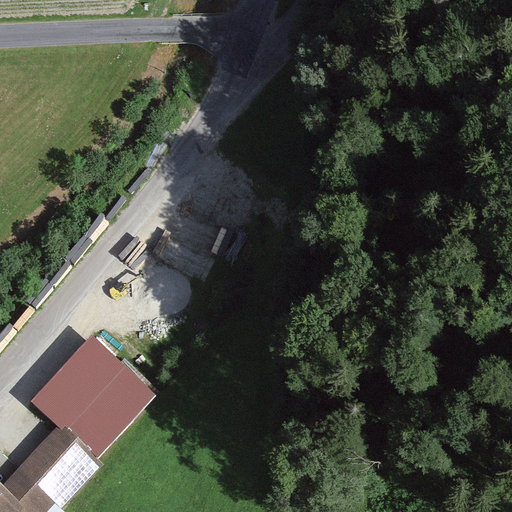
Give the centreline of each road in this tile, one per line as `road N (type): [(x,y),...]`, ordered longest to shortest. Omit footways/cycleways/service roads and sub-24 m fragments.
road 1 (unclassified): [(254,32),(166,176),(0,374)]
road 2 (tertiary): [(254,32),(0,39)]
